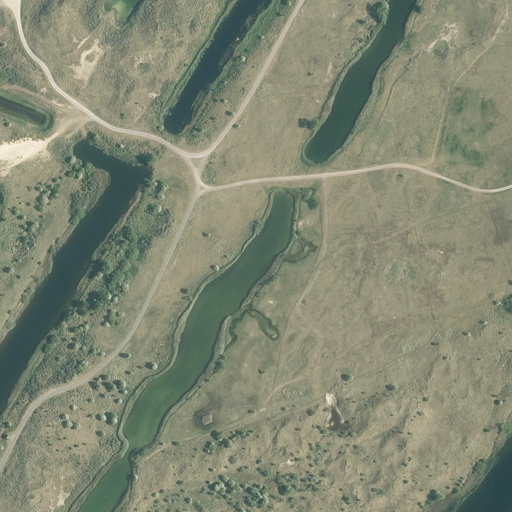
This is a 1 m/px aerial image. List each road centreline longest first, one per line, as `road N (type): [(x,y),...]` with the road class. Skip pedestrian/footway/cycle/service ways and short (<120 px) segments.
road 1 (track): [(0,468),(35,403),(89,376),(129,339),(195,196),(205,156),(241,110),(302,0)]
road 2 (track): [(198,181),(216,188),(405,165),(482,191),(511,186)]
road 3 (track): [(18,0),(22,40),(62,93),(111,127),(166,143),(198,176)]
